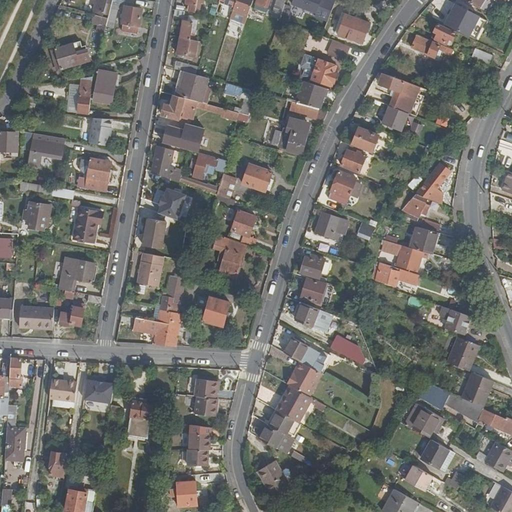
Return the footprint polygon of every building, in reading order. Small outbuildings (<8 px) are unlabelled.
[(112,2),(112,0),(91,0),(91,3),(96,5),(94,14),(94,15),(108,18),(112,2)] [(186,0),(186,3),(190,4),(189,10),(194,10),(195,4),(202,5),(203,0),(186,0)] [(220,0),(219,2),(234,8),(234,10),(248,15),(253,0),(220,0)] [(256,0),(253,9),(267,13),(270,0),(256,0)] [(285,3),(286,0),(276,0),(272,17),(280,20),(282,13),(285,3)] [(113,29),(120,3),(112,2),(108,18),(106,27),(113,29)] [(282,13),(289,15),(292,5),(285,3),(282,13)] [(480,18),(455,4),(443,26),(469,39),(480,18)] [(123,32),(137,34),(138,26),(140,27),(142,10),(124,7),(122,24),(124,24),(123,32)] [(96,32),(104,34),(106,27),(108,18),(94,15),(92,24),(98,25),(96,32)] [(369,23),(345,15),(339,35),(362,43),(369,23)] [(56,31),(60,21),(53,18),(49,28),(56,31)] [(183,20),(180,37),(190,39),(193,22),(183,20)] [(434,42),(446,46),(449,39),(452,40),(456,33),(438,25),(435,32),(438,34),(434,42)] [(431,40),(422,36),(416,49),(439,58),(442,51),(451,55),(454,50),(446,46),(434,42),(431,40)] [(190,39),(180,37),(177,53),(187,55),(190,39)] [(196,56),(198,40),(190,39),(187,55),(191,56),(196,56)] [(62,70),(84,63),(83,59),(85,58),(81,41),(56,49),(62,70)] [(345,61),(351,46),(336,41),(332,54),(331,55),(345,61)] [(478,60),(490,65),(494,56),(475,49),(472,57),(478,60)] [(313,79),(330,85),(332,81),(335,82),(337,73),(335,72),(336,66),(319,60),(317,66),(316,68),(313,79)] [(488,71),(490,65),(478,60),(476,66),(488,71)] [(176,61),(175,69),(181,71),(188,72),(196,74),(198,67),(176,61)] [(264,66),(256,91),(262,93),(270,69),(264,66)] [(111,104),(116,74),(99,71),(94,101),(111,104)] [(181,71),(175,95),(179,96),(181,86),(184,86),(188,72),(181,71)] [(179,96),(185,98),(193,100),(197,101),(202,102),(209,78),(196,74),(188,72),(184,86),(181,86),(179,96)] [(405,81),(383,73),(379,84),(396,90),(400,92),(405,81)] [(89,111),(93,76),(81,78),(81,85),(78,113),(89,114),(89,111)] [(326,98),(329,89),(305,81),(297,103),(304,105),(319,109),(323,97),(326,98)] [(407,94),(411,83),(405,81),(400,92),(407,94)] [(224,92),(239,97),(242,87),(226,83),(224,92)] [(411,114),(421,86),(411,83),(407,94),(400,92),(396,90),(389,106),(390,106),(408,113),(411,114)] [(68,112),(78,113),(81,85),(71,84),(68,112)] [(244,98),(240,113),(242,113),(248,115),(256,91),(242,87),(239,97),(244,98)] [(179,96),(175,95),(174,94),(170,106),(164,104),(162,115),(179,120),(181,112),(184,113),(183,116),(187,118),(192,119),(195,107),(197,101),(193,100),(185,98),(179,96)] [(35,97),(27,97),(26,107),(34,108),(35,97)] [(197,101),(195,107),(223,115),(225,109),(202,102),(197,101)] [(316,118),(319,109),(304,105),(301,114),(316,118)] [(401,130),(408,113),(390,106),(384,124),(401,130)] [(181,112),(179,120),(186,122),(187,118),(183,116),(184,113),(181,112)] [(304,136),(307,122),(290,118),(287,131),(292,132),(287,150),(303,154),(307,137),(304,136)] [(364,124),(375,128),(377,122),(366,118),(364,124)] [(110,128),(111,120),(95,119),(90,144),(108,147),(111,128),(110,128)] [(418,134),(422,124),(411,120),(408,130),(418,134)] [(185,149),(197,152),(204,128),(189,124),(187,130),(169,125),(164,143),(185,149)] [(379,135),(360,127),(352,144),(372,152),(379,135)] [(16,133),(0,131),(0,151),(18,153),(19,140),(16,140),(16,133)] [(65,139),(33,134),(27,166),(40,168),(43,156),(61,159),(65,139)] [(157,154),(153,172),(168,177),(173,150),(157,145),(155,153),(157,154)] [(358,151),(359,149),(350,145),(348,150),(357,154),(358,151)] [(100,148),(99,155),(111,157),(112,150),(100,148)] [(367,155),(358,151),(357,154),(348,150),(345,156),(344,160),(341,165),(360,173),(367,155)] [(217,166),(220,159),(201,153),(194,176),(201,178),(204,172),(206,163),(211,164),(217,166)] [(78,187),(105,192),(111,162),(110,162),(98,160),(91,159),(88,178),(79,178),(78,187)] [(226,169),(228,161),(220,159),(217,166),(226,169)] [(272,172),(250,165),(243,184),(265,191),(266,189),(270,178),(272,172)] [(450,172),(443,165),(436,172),(416,194),(428,199),(447,207),(450,196),(439,192),(439,190),(437,189),(450,172)] [(328,198),(346,205),(357,178),(339,171),(328,198)] [(511,172),(506,171),(499,190),(511,193),(511,172)] [(230,199),(236,179),(224,175),(222,180),(218,190),(217,194),(224,196),(229,198),(230,199)] [(407,186),(412,190),(420,180),(415,176),(407,186)] [(201,183),(199,188),(217,194),(218,190),(201,183)] [(53,196),(54,188),(38,185),(37,193),(53,196)] [(73,200),(75,192),(54,188),(53,196),(63,198),(73,200)] [(157,212),(167,216),(177,219),(186,195),(167,188),(164,196),(163,195),(159,204),(161,205),(157,212)] [(428,199),(416,194),(401,212),(418,218),(428,199)] [(233,205),(235,200),(230,199),(229,198),(224,196),(222,201),(233,205)] [(511,202),(502,200),(499,212),(511,215),(511,211),(511,202)] [(48,227),(51,205),(30,203),(29,211),(25,211),(24,219),(28,219),(27,224),(30,224),(30,228),(45,230),(45,227),(48,227)] [(75,240),(94,243),(99,212),(80,209),(75,240)] [(230,238),(241,243),(244,234),(249,236),(256,216),(239,210),(230,238)] [(157,212),(156,216),(149,215),(144,246),(162,249),(167,222),(166,222),(167,216),(157,212)] [(418,218),(401,212),(395,221),(417,227),(418,227),(422,219),(418,218)] [(338,239),(340,232),(336,230),(340,219),(322,213),(316,231),(338,239)] [(345,233),(348,222),(340,219),(336,230),(340,232),(345,233)] [(423,222),(421,228),(436,232),(438,226),(423,222)] [(361,223),(357,233),(371,237),(375,229),(361,223)] [(418,227),(417,227),(409,248),(421,251),(432,254),(438,233),(436,232),(421,228),(418,227)] [(236,278),(247,245),(241,243),(230,238),(219,234),(215,248),(226,251),(220,273),(236,278)] [(0,257),(12,259),(13,239),(0,238),(0,257)] [(393,243),(383,240),(378,260),(387,263),(393,243)] [(183,255),(189,256),(191,246),(185,245),(183,255)] [(421,251),(409,248),(401,245),(396,264),(415,270),(421,251)] [(338,257),(341,248),(331,246),(328,254),(338,257)] [(164,256),(143,253),(138,282),(158,286),(164,256)] [(315,259),(306,257),(301,273),(319,279),(325,260),(316,257),(315,259)] [(74,280),(92,283),(96,263),(67,258),(61,289),(66,290),(72,291),(74,280)] [(389,270),(390,267),(381,264),(377,279),(397,284),(400,273),(389,270)] [(177,282),(179,277),(171,276),(170,287),(168,296),(174,297),(182,298),(185,285),(177,282)] [(187,278),(179,277),(177,282),(185,285),(187,278)] [(319,303),(325,284),(308,278),(302,297),(319,303)] [(75,292),(90,295),(92,283),(74,280),(72,291),(75,292)] [(74,299),(75,292),(72,291),(66,290),(65,298),(74,299)] [(101,305),(102,297),(90,295),(88,303),(101,305)] [(156,305),(153,319),(159,320),(161,310),(171,312),(173,302),(174,297),(168,296),(163,295),(160,305),(156,305)] [(223,326),(230,301),(211,297),(203,320),(223,326)] [(0,316),(13,318),(14,300),(0,298),(0,316)] [(73,315),(61,312),(59,324),(70,326),(71,324),(81,326),(85,308),(85,305),(75,303),(74,306),(73,315)] [(312,326),(319,309),(302,303),(296,320),(312,326)] [(20,327),(53,330),(54,309),(21,306),(20,327)] [(159,320),(170,322),(180,324),(182,314),(177,313),(171,312),(161,310),(159,320)] [(464,334),(470,317),(452,311),(446,327),(464,334)] [(156,336),(154,344),(165,345),(170,322),(159,320),(153,319),(137,317),(134,329),(153,332),(157,333),(156,336)] [(165,345),(176,346),(180,324),(170,322),(165,345)] [(196,326),(189,325),(186,340),(193,341),(196,326)] [(479,345),(459,337),(448,362),(469,371),(479,345)] [(301,362),(321,373),(330,355),(329,355),(328,357),(306,345),(296,340),(294,338),(286,353),(301,362)] [(355,361),(359,355),(346,349),(343,355),(355,361)] [(359,355),(355,361),(369,369),(372,363),(372,362),(369,360),(369,359),(360,354),(360,355),(359,355)] [(23,359),(12,358),(11,376),(10,387),(23,387),(23,377),(22,377),(23,359)] [(310,397),(323,374),(321,373),(301,362),(288,384),(291,386),(310,397)] [(473,373),(462,398),(483,407),(494,381),(473,373)] [(10,387),(11,376),(0,375),(0,397),(4,398),(4,407),(9,407),(9,405),(10,387)] [(113,382),(87,379),(84,398),(111,402),(113,382)] [(195,415),(215,417),(218,399),(215,399),(217,382),(197,379),(195,396),(198,397),(195,415)] [(52,381),(49,400),(75,404),(78,385),(52,381)] [(426,382),(419,397),(442,410),(445,404),(478,424),(480,419),(484,411),(485,408),(483,407),(462,398),(450,393),(426,382)] [(298,423),(313,398),(310,397),(291,386),(286,394),(276,410),(278,411),(295,421),(298,423)] [(283,392),(274,409),(276,410),(286,394),(283,392)] [(128,436),(148,439),(153,406),(148,405),(148,403),(145,403),(146,399),(136,398),(135,401),(133,400),(128,436)] [(18,405),(9,405),(9,407),(7,427),(16,427),(18,405)] [(120,407),(111,406),(107,432),(116,434),(120,407)] [(423,408),(418,406),(412,416),(418,419),(423,408)] [(418,419),(412,429),(429,439),(433,432),(441,418),(423,408),(418,419)] [(259,438),(277,448),(284,434),(287,435),(295,421),(278,411),(269,426),(268,424),(259,438)] [(511,434),(511,430),(511,419),(507,417),(506,420),(484,411),(480,419),(511,434)] [(412,416),(407,426),(412,429),(418,419),(412,416)] [(441,418),(433,432),(436,434),(444,420),(441,418)] [(285,453),(293,438),(301,424),(298,423),(295,421),(287,435),(284,434),(277,448),(285,453)] [(265,423),(257,437),(259,438),(268,424),(265,423)] [(5,460),(24,461),(26,429),(7,428),(5,460)] [(188,465),(208,467),(209,451),(210,451),(210,434),(191,433),(190,449),(189,449),(188,465)] [(439,469),(449,450),(431,440),(421,459),(439,469)] [(511,454),(511,451),(496,442),(485,461),(503,471),(511,454)] [(51,475),(64,476),(67,454),(52,452),(50,467),(52,467),(51,475)] [(272,494),(277,491),(284,487),(290,484),(275,461),(258,471),(272,494)] [(432,477),(413,466),(406,480),(425,491),(432,477)] [(449,486),(458,491),(465,478),(456,472),(451,481),(449,486)] [(179,507),(198,506),(197,481),(177,483),(178,489),(171,490),(171,499),(179,498),(179,507)] [(0,494),(0,500),(10,501),(10,488),(0,488),(0,494)] [(93,511),(97,491),(88,489),(88,493),(69,490),(66,510),(75,511),(93,511)] [(413,511),(418,503),(394,489),(383,511),(384,511),(413,511)] [(492,510),(495,511),(511,511),(511,493),(503,489),(492,510)] [(169,491),(162,490),(158,511),(166,511),(169,491)]
